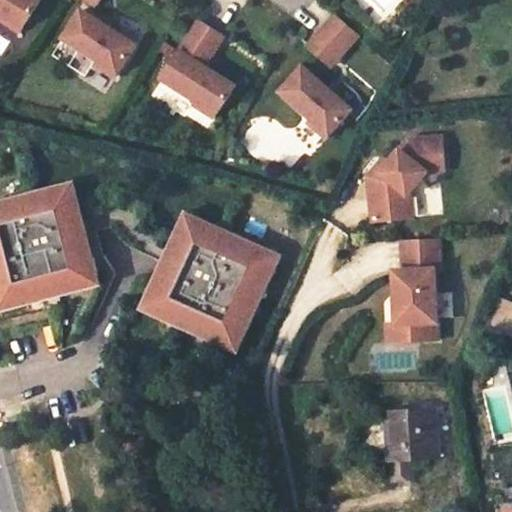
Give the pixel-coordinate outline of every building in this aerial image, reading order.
[(45,3),(41,0),(0,0),(0,12),(8,17),(4,22),(25,35),(45,3)] [(88,0),(102,9),(107,0),(88,0)] [(139,47),(86,13),(67,43),(100,64),(98,68),(117,81),(139,47)] [(357,37),(334,16),(324,26),(313,39),(336,60),(357,37)] [(236,86),(205,66),(224,36),(211,27),(200,20),(163,78),(198,100),(195,105),(216,119),(236,86)] [(352,108),(303,66),(281,91),(311,117),(308,121),(328,137),(352,108)] [(407,195),(425,174),(443,172),(439,139),(406,142),(387,165),(379,176),(367,179),(372,223),(405,219),(403,201),(407,195)] [(387,165),(381,161),(367,179),(379,176),(387,165)] [(78,207),(72,185),(64,187),(70,209),(76,208),(78,207)] [(90,260),(83,235),(72,238),(69,226),(80,223),(76,208),(70,209),(64,187),(0,204),(0,313),(26,307),(24,298),(55,290),(57,299),(72,294),(70,286),(97,279),(92,260),(90,260)] [(193,219),(185,215),(176,236),(178,237),(184,240),(193,219)] [(281,258),(193,219),(184,240),(178,237),(171,252),(179,255),(174,266),(167,263),(156,287),(154,286),(146,304),(172,316),(168,323),(182,330),(186,322),(207,332),(203,339),(221,347),(225,339),(241,347),(260,303),(252,300),(264,274),(272,277),(281,258)] [(80,223),(69,226),(72,238),(83,235),(80,223)] [(438,342),(435,271),(440,271),(438,240),(402,242),(403,271),(394,272),(396,326),(410,325),(410,343),(438,342)] [(100,287),(97,279),(70,286),(72,294),(100,287)] [(24,298),(26,307),(57,299),(55,290),(24,298)] [(172,316),(146,304),(142,312),(168,323),(172,316)] [(410,343),(410,325),(396,326),(387,326),(388,344),(410,343)] [(241,347),(225,339),(221,347),(238,354),(241,347)] [(385,423),(388,471),(436,468),(435,421),(385,423)] [(388,471),(389,490),(411,489),(410,470),(388,471)]
